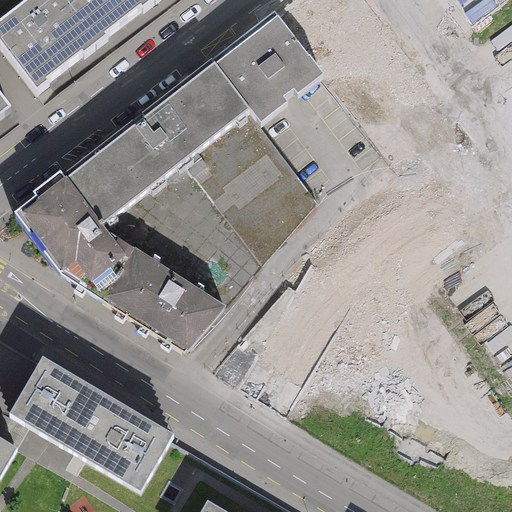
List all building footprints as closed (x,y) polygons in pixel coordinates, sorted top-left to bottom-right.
[(59,0),(0,46),(0,50),(48,111),(81,85),(84,82),(89,78),(189,0),(59,0)] [(363,71),(404,37),(374,0),(316,0),(290,21),(327,67),(347,51),(363,71)] [(511,0),(450,0),(469,27),(508,0),(509,0),(511,4),(511,0)] [(338,81),(327,67),(290,21),(225,73),(264,122),(273,133),(338,81)] [(437,78),(404,37),(363,71),(337,91),(402,172),(425,154),(393,113),(437,78)] [(264,122),(225,73),(86,184),(125,233),(264,122)] [(0,101),(0,140),(19,126),(0,101)] [(327,200),(273,133),(264,122),(125,233),(150,251),(234,309),(327,200)] [(511,196),(511,179),(488,150),(455,176),(466,190),(434,215),(455,241),(511,196)] [(420,268),(455,241),(434,215),(407,181),(373,208),(420,268)] [(125,233),(86,184),(26,232),(65,280),(106,306),(150,251),(125,233)] [(150,251),(106,306),(192,361),(234,309),(150,251)] [(154,511),(189,453),(50,372),(15,432),(153,511),(154,511)] [(0,481),(17,451),(0,441),(0,481)] [(223,511),(209,503),(203,511),(223,511)]
